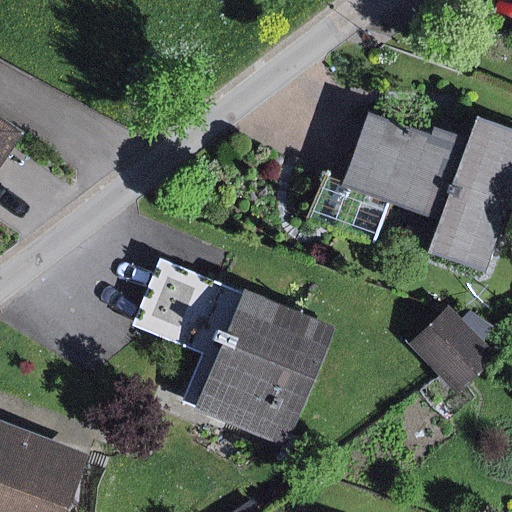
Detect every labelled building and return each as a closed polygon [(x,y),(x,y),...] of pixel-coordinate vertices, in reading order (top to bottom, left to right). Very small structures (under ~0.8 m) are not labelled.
[(0,172),(28,131),(0,112),(0,172)] [(440,137),(383,117),(373,145),(359,181),(453,216),(441,247),(491,265),(511,206),(511,126),(487,117),(479,138),(444,126),(440,137)] [(343,321),(174,259),(152,319),(224,345),(202,405),(299,440),(343,321)] [(458,311),(426,338),(465,383),(496,356),(458,311)] [(68,511),(92,450),(0,414),(0,511),(68,511)]
